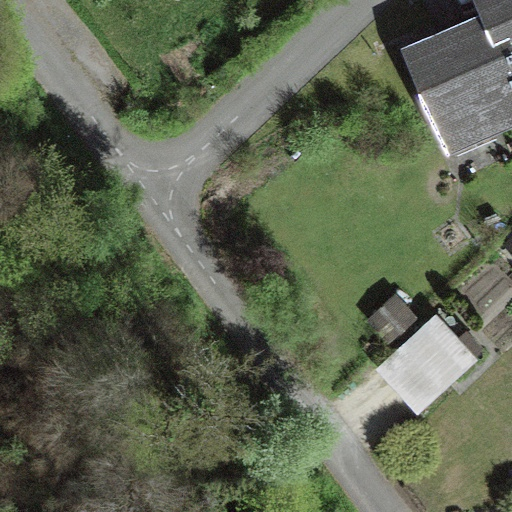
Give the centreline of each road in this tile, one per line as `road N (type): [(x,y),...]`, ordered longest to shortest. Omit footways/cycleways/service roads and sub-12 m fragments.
road 1 (residential): [(149,180),(388,511)]
road 2 (residential): [(149,180),(345,0)]
road 3 (residential): [(7,0),(149,180)]
